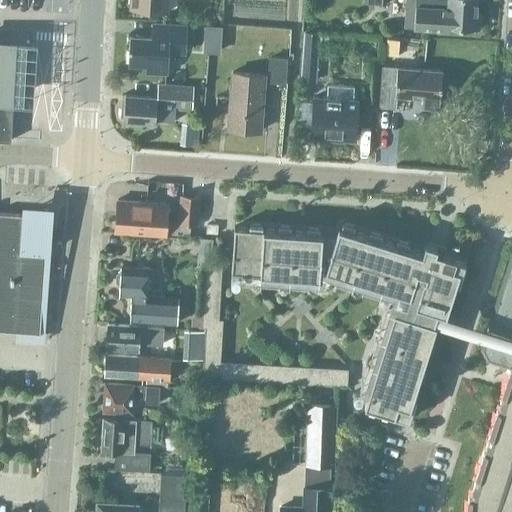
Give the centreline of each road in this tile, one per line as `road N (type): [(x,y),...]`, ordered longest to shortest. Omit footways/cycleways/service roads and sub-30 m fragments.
road 1 (residential): [(506,199),(85,158)]
road 2 (tertiary): [(56,511),(85,158)]
road 3 (tertiary): [(85,158),(98,0)]
